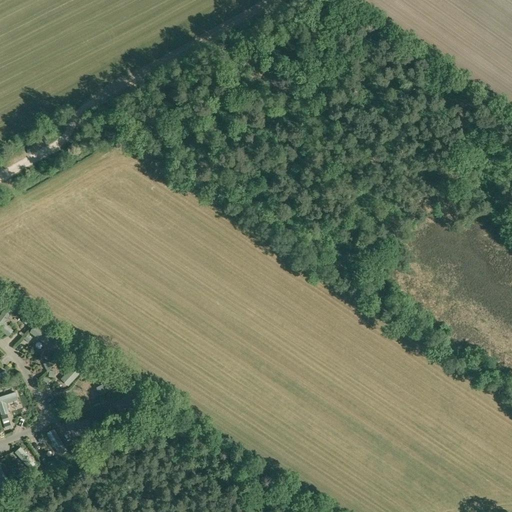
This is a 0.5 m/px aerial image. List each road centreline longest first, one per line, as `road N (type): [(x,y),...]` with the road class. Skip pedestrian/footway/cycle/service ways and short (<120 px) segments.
road 1 (track): [(275,0),(93,101)]
road 2 (unclassified): [(0,176),(66,137),(79,109),(93,101)]
